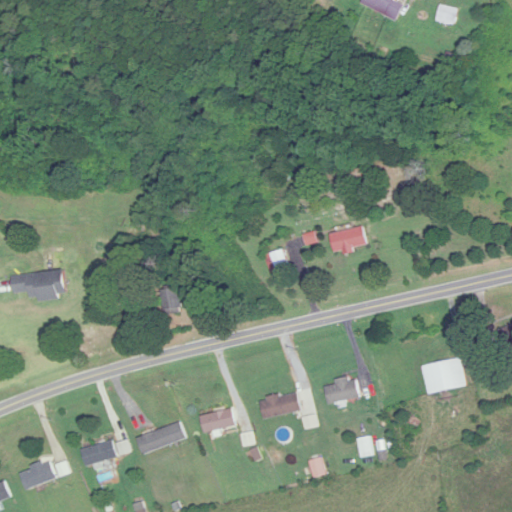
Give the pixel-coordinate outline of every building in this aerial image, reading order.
[(408,4),(399,0),(364,0),(363,4),(399,22),(408,4)] [(457,26),(460,9),(443,5),(439,22),(457,26)] [(371,248),(365,227),(332,235),(338,256),(371,248)] [(290,269),(286,251),(267,255),(272,274),(290,269)] [(70,297),(66,271),(15,278),(17,295),(33,293),(34,302),(70,297)] [(182,290),(164,290),(164,314),(182,314),(182,290)] [(507,349),(511,347),(511,325),(501,329),(507,349)] [(469,388),(463,359),(424,367),(430,396),(469,388)] [(360,379),(337,382),(337,386),(328,387),(330,404),(363,400),(360,379)] [(267,420),(304,411),(300,393),(263,402),(267,420)] [(208,434),(239,426),(234,409),(204,417),(208,434)] [(188,440),(182,423),(140,439),(146,455),(188,440)] [(363,459),(375,457),(373,438),(361,439),(363,459)] [(84,451),(90,468),(120,458),(114,441),(84,451)] [(29,490),(59,480),(53,462),(22,472),(29,490)] [(7,482),(0,485),(0,503),(14,497),(7,482)]
